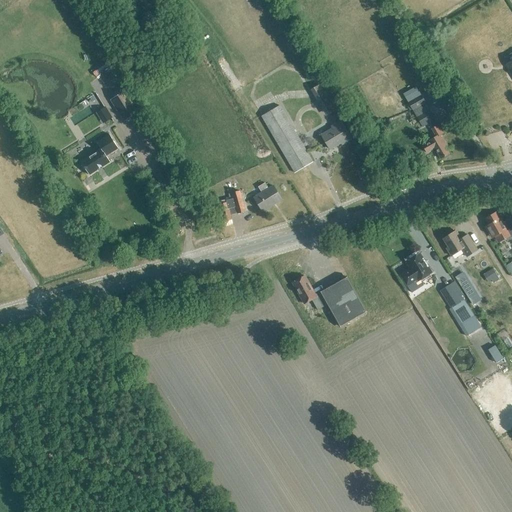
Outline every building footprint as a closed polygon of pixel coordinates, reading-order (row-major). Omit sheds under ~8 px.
[(490,67),(495,62),(489,54),(483,60),(490,67)] [(416,87),(403,95),(407,102),(408,104),(406,105),(409,111),(410,111),(412,110),(422,127),(435,120),(421,95),(416,87)] [(110,100),(124,122),(138,112),(125,90),(110,100)] [(441,96),(448,108),(456,103),(449,91),(441,96)] [(294,173),(312,162),(279,106),(261,116),(294,173)] [(104,108),(97,112),(103,123),(111,118),(104,108)] [(321,136),(330,149),(344,141),(345,143),(352,139),(341,122),(332,127),(333,129),(321,136)] [(427,153),(434,148),(440,159),(449,154),(447,150),(449,149),(441,134),(443,133),(438,125),(432,129),(436,137),(422,145),(427,153)] [(118,149),(118,148),(109,134),(97,142),(101,149),(81,161),(80,161),(89,175),(110,162),(106,156),(117,148),(118,149)] [(262,211),(281,199),(273,186),(268,189),(265,183),(258,187),(262,193),(254,198),(262,211)] [(233,198),(226,200),(226,199),(219,201),(219,204),(224,222),(232,219),(230,215),(238,213),(238,214),(246,212),(240,191),(232,194),(233,198)] [(489,224),(485,226),(492,238),(496,236),(499,242),(509,236),(510,238),(511,236),(511,224),(509,219),(502,223),(496,213),(485,219),(489,224)] [(467,257),(477,251),(466,235),(461,239),(455,231),(443,239),(448,247),(446,248),(451,256),(462,249),(467,257)] [(410,268),(400,275),(407,286),(411,293),(423,285),(419,280),(431,272),(420,254),(406,262),(410,268)] [(493,269),(483,274),(488,282),(492,280),(493,283),(499,280),(493,269)] [(464,272),(456,277),(468,297),(476,292),(464,272)] [(356,317),(366,312),(346,277),(320,292),(321,293),(316,296),(312,289),(311,290),(309,286),(310,286),(304,276),(292,283),(304,304),(312,300),(317,310),(327,304),(340,327),(349,321),(356,317)] [(459,292),(445,300),(450,308),(464,300),(459,292)] [(474,316),(460,325),(467,336),(481,327),(474,316)]
